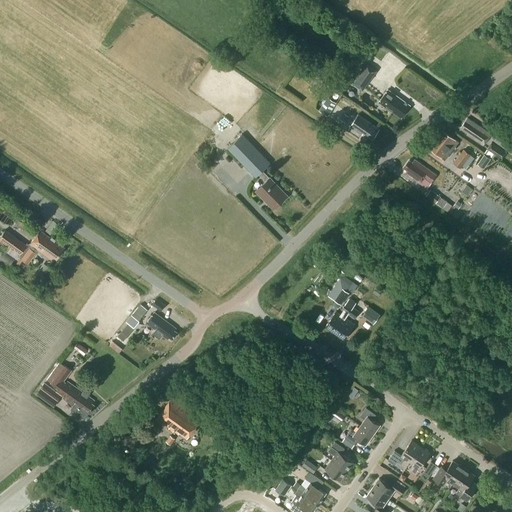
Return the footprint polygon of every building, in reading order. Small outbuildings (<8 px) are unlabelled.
[(368,64),(353,83),(363,91),(366,87),(378,72),(368,64)] [(392,111),(402,118),(410,106),(388,91),(379,103),(392,112),(392,111)] [(327,117),(336,103),(327,97),(318,111),(327,117)] [(345,123),(349,117),(344,113),(340,119),(345,123)] [(372,139),(379,129),(358,115),(350,127),(362,135),(363,133),(372,139)] [(467,136),(483,147),(491,135),(468,120),(462,129),(469,134),(467,136)] [(429,149),(444,161),(457,143),(443,131),(429,149)] [(508,152),(511,145),(511,143),(498,134),(493,141),(508,152)] [(257,191),(275,209),(288,196),(271,178),(270,178),(263,171),(271,164),(242,135),(228,149),(256,178),(260,175),(266,182),(257,191)] [(507,154),(492,143),(485,153),(494,160),(496,157),(502,161),(507,154)] [(459,157),(454,163),(460,168),(469,157),(470,157),(463,151),(459,157)] [(491,158),(484,154),(478,164),(484,168),(491,158)] [(419,184),(424,178),(431,183),(436,177),(414,161),(412,164),(409,162),(404,169),(406,171),(404,174),(419,184)] [(468,196),(472,189),(465,185),(461,192),(468,196)] [(435,203),(439,198),(430,191),(426,196),(435,203)] [(441,197),(436,203),(443,208),(447,201),(441,197)] [(458,200),(454,205),(459,208),(462,203),(458,200)] [(0,237),(0,247),(15,258),(19,254),(26,245),(5,230),(0,237)] [(53,256),(56,258),(64,248),(40,230),(30,243),(51,259),(53,256)] [(36,253),(28,248),(20,259),(28,265),(36,253)] [(46,268),(41,274),(49,281),(54,275),(46,268)] [(347,289),(353,293),(358,285),(352,281),(347,289)] [(377,286),(372,292),(378,296),(382,290),(377,286)] [(341,304),(349,293),(342,288),(334,299),(341,304)] [(325,327),(334,334),(356,302),(350,297),(342,309),(343,310),(339,316),(335,313),(325,327)] [(156,298),(152,303),(161,310),(165,304),(156,298)] [(130,324),(133,326),(138,320),(139,321),(148,309),(141,304),(132,315),(135,317),(130,324)] [(369,306),(362,316),(374,325),(381,314),(369,306)] [(360,312),(353,307),(349,313),(356,317),(360,312)] [(155,311),(146,323),(156,330),(153,333),(160,338),(163,335),(169,339),(170,338),(171,336),(174,338),(178,331),(175,329),(177,327),(158,313),(155,311)] [(353,325),(344,319),(334,334),(343,340),(353,325)] [(123,341),(133,328),(128,323),(118,336),(123,341)] [(88,349),(81,344),(77,350),(84,355),(88,349)] [(64,398),(65,399),(74,405),(72,409),(85,419),(90,412),(91,413),(96,405),(94,404),(96,400),(89,395),(90,394),(90,393),(90,391),(87,388),(85,389),(84,391),(76,385),(68,380),(66,383),(63,380),(71,369),(58,360),(45,379),(58,388),(56,390),(65,396),(64,398)] [(44,383),(36,394),(45,400),(53,389),(44,383)] [(353,398),(359,389),(355,386),(348,395),(353,398)] [(179,432),(187,438),(200,421),(171,400),(156,420),(173,432),(173,431),(178,434),(179,432)] [(365,420),(360,426),(372,435),(380,425),(372,419),(375,415),(366,408),(360,416),(365,420)] [(334,409),(331,414),(341,420),(344,415),(334,409)] [(365,445),(372,435),(360,426),(355,432),(350,429),(345,437),(354,444),(357,439),(365,445)] [(320,427),(317,431),(324,435),(326,431),(320,427)] [(175,438),(169,434),(165,440),(171,444),(175,438)] [(354,444),(345,437),(342,441),(351,448),(354,444)] [(404,458),(409,462),(419,447),(410,441),(400,456),(393,451),(387,460),(393,465),(396,461),(400,464),(404,458)] [(334,442),(330,446),(328,449),(335,454),(331,460),(346,471),(352,462),(340,453),(344,449),(334,442)] [(429,453),(419,447),(409,462),(414,465),(410,471),(414,474),(429,453)] [(306,458),(301,464),(313,472),(317,466),(306,458)] [(346,471),(331,460),(324,468),(339,479),(346,471)] [(433,469),(436,464),(431,460),(423,472),(429,476),(433,469)] [(446,479),(452,483),(462,468),(451,461),(445,470),(440,466),(432,479),(441,485),(446,479)] [(473,475),(462,468),(452,483),(459,487),(455,493),(466,500),(476,485),(469,481),(473,475)] [(300,485),(297,489),(317,504),(325,493),(317,487),(321,481),(309,472),(304,478),(309,482),(305,488),(300,485)] [(284,495),(291,484),(281,478),(274,488),(284,495)] [(404,489),(396,483),(394,482),(391,487),(379,478),(372,487),(388,498),(394,490),(400,494),(404,489)] [(398,480),(396,483),(404,489),(406,485),(398,480)] [(388,498),(372,487),(366,496),(378,505),(374,510),(376,511),(387,511),(388,511),(381,507),(388,498)] [(294,493),(295,495),(291,500),(293,502),(288,508),(294,511),(298,511),(301,508),(306,511),(311,511),(317,504),(297,489),(294,493)] [(462,501),(458,508),(463,511),(467,504),(462,501)]
